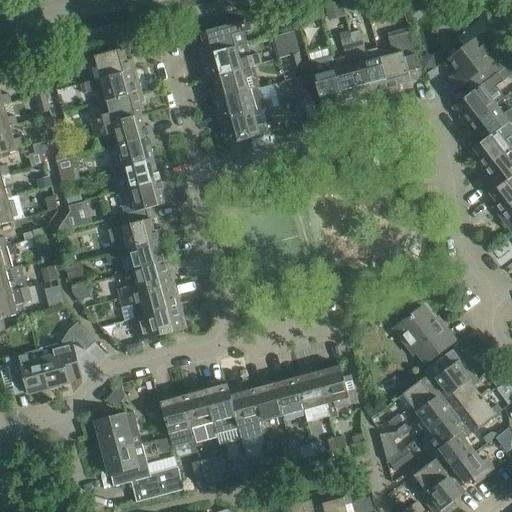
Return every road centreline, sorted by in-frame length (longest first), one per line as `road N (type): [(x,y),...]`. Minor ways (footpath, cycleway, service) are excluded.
road 1 (residential): [(464,270),(437,126),(416,121),(198,171)]
road 2 (residential): [(4,430),(66,415),(106,372),(230,343)]
road 3 (residential): [(230,343),(415,298),(464,270)]
road 4 (residential): [(230,343),(197,203),(198,171)]
road 5 (residential): [(198,171),(163,22)]
